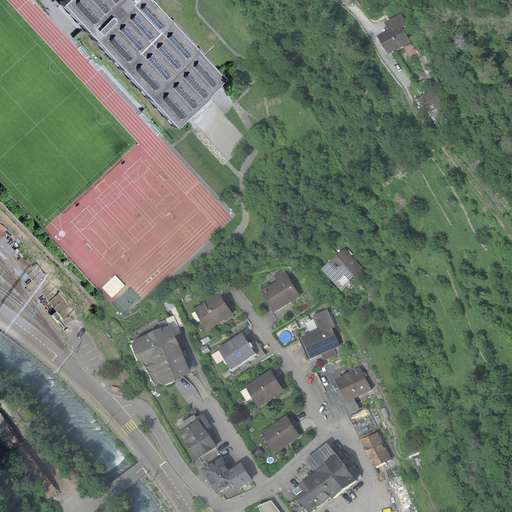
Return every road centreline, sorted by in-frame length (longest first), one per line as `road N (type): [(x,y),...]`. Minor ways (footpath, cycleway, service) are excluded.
road 1 (residential): [(229,284),(295,371),(323,436),(276,482),(224,510)]
road 2 (residential): [(116,413),(129,405),(147,411),(182,469),(224,510)]
road 3 (unclassified): [(0,310),(116,413)]
road 4 (unclassified): [(116,413),(192,511)]
